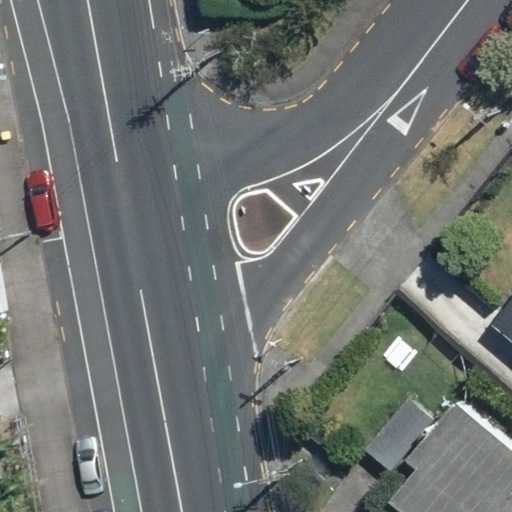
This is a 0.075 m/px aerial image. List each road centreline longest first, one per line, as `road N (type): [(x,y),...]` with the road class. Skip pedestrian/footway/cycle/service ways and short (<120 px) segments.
road 1 (unclassified): [(404,85),(356,193),(251,312),(156,352)]
road 2 (unclassified): [(122,168),(266,143),(404,85)]
road 3 (secondary): [(156,352),(122,168)]
road 4 (secondary): [(122,168),(92,0)]
road 5 (secondary): [(184,511),(156,352)]
